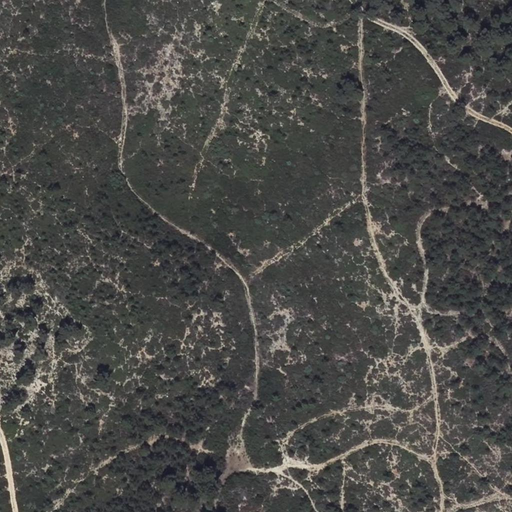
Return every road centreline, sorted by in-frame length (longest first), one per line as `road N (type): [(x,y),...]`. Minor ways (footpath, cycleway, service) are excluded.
road 1 (track): [(438,511),(431,354),(419,318),(391,288),(367,195),(361,7)]
road 2 (track): [(511,132),(467,109),(427,55),(353,0)]
